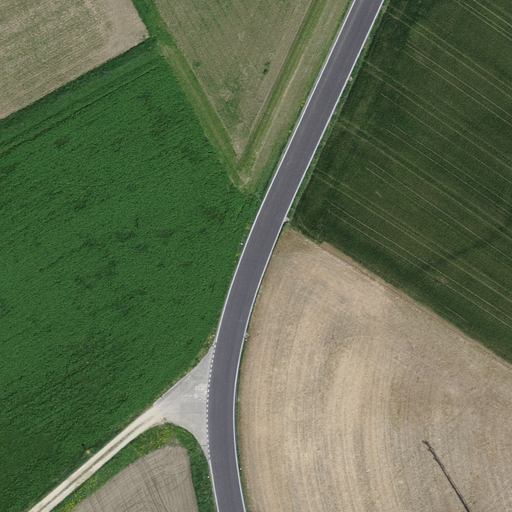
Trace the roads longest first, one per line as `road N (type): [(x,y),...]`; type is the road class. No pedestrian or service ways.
road 1 (tertiary): [(231,511),(211,390),(275,199),(366,0)]
road 2 (track): [(211,390),(170,409),(52,511)]
